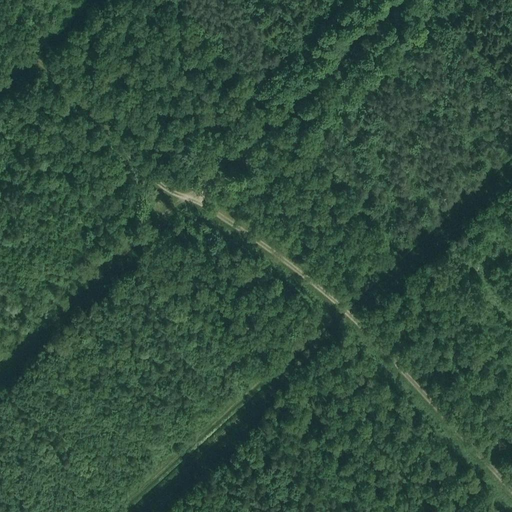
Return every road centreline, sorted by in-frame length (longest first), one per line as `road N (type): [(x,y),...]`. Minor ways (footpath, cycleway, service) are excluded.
road 1 (track): [(511,492),(310,280),(187,199)]
road 2 (track): [(138,511),(349,316)]
road 3 (track): [(0,372),(187,199)]
road 4 (track): [(187,199),(161,193),(65,88),(0,40)]
road 5 (track): [(187,199),(293,94)]
road 6 (track): [(293,94),(394,0)]
